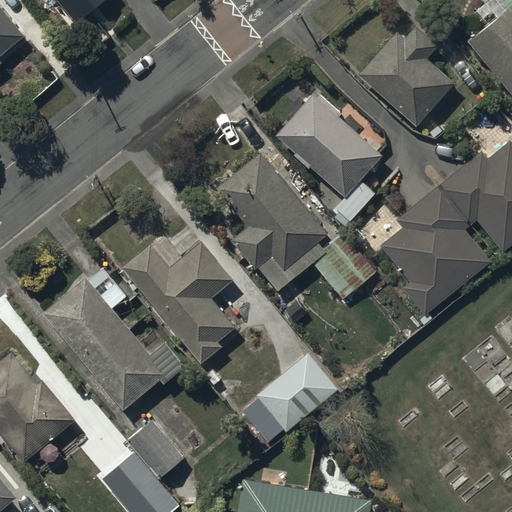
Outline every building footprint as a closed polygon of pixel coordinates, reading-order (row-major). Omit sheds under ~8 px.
[(40,0),(56,19),(75,4),(71,0),(40,0)] [(511,0),(503,0),(507,4),(466,37),(511,93),(511,0)] [(0,1),(0,61),(3,59),(0,55),(0,54),(26,33),(0,1)] [(398,28),(359,71),(417,123),(456,80),(428,55),(439,42),(416,22),(405,35),(398,28)] [(347,194),(384,152),(340,113),(343,110),(321,90),(318,93),(315,90),(277,132),(347,194)] [(440,183),(472,223),(478,218),(504,250),(511,243),(511,139),(491,155),(484,147),(440,183)] [(330,230),(261,149),(218,185),(250,223),(233,237),(257,266),(273,253),(286,267),(330,230)] [(467,227),(472,223),(440,183),(396,218),(403,226),(382,242),(411,278),(404,283),(427,311),(492,259),(467,227)] [(377,269),(344,230),(310,257),(343,297),(377,269)] [(202,238),(171,264),(152,241),(124,264),(203,360),(223,343),(219,338),(236,325),(211,294),(234,276),(202,238)] [(87,274),(43,310),(125,407),(161,376),(165,381),(187,363),(167,339),(152,351),(87,274)] [(39,380),(13,349),(0,359),(0,428),(26,459),(77,417),(44,377),(39,380)] [(310,350),(258,392),(288,429),(340,386),(310,350)] [(154,416),(129,437),(161,475),(186,454),(154,416)] [(114,424),(95,439),(117,466),(108,474),(124,493),(152,470),(114,424)] [(305,511),(310,487),(244,477),(238,511),(305,511)] [(0,507),(13,496),(0,480),(0,507)] [(370,511),(373,497),(310,487),(305,511),(370,511)]
